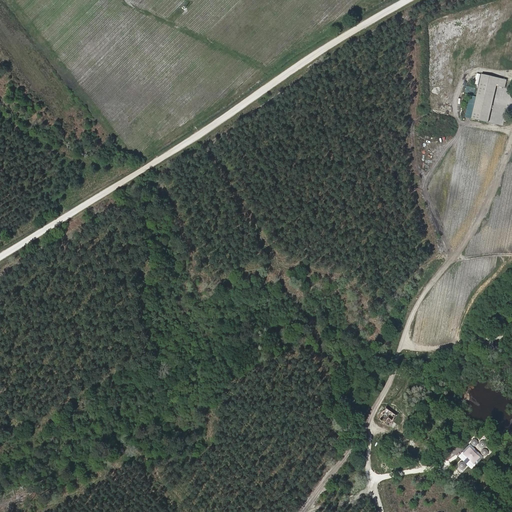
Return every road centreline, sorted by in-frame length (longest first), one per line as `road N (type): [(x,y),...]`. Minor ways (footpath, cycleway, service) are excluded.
road 1 (track): [(410,0),(0,258)]
road 2 (track): [(511,141),(474,227),(409,314),(371,419),(366,472),(376,511)]
road 3 (track): [(399,349),(444,357),(511,320)]
